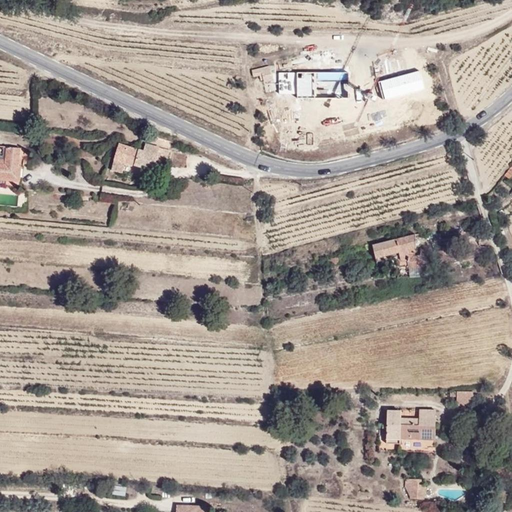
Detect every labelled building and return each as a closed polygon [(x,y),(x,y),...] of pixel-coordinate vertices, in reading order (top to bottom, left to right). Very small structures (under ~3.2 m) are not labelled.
[(264,80),(272,79),(271,65),(251,68),(252,75),(263,74),(264,80)] [(138,165),(159,171),(163,158),(167,159),(171,146),(146,140),(144,148),(118,141),(111,169),(135,176),(138,165)] [(0,156),(0,182),(20,184),(23,146),(6,145),(5,157),(0,156)] [(417,231),(372,241),(376,259),(399,254),(401,263),(408,262),(405,249),(420,245),(417,231)] [(473,404),(473,390),(457,390),(457,404),(473,404)] [(379,422),(379,452),(387,452),(387,442),(401,442),(401,447),(436,447),(435,407),(419,408),(419,416),(402,416),(402,407),(387,407),(387,422),(379,422)] [(424,498),(424,478),(406,478),(407,498),(424,498)] [(112,493),(125,495),(126,486),(113,484),(112,493)] [(176,503),(176,511),(209,511),(209,503),(176,503)]
